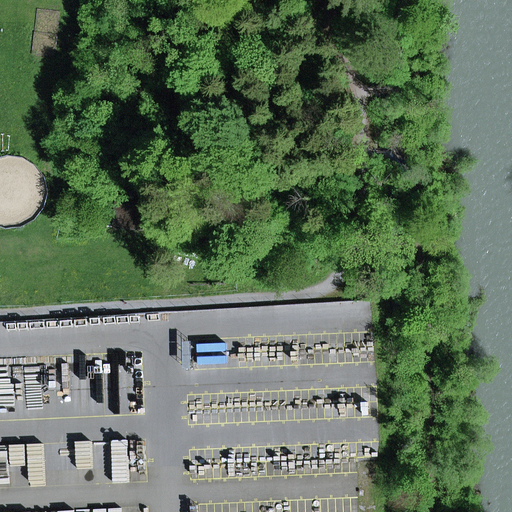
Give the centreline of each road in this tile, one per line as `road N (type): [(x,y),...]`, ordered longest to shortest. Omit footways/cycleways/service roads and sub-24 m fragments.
road 1 (track): [(364,152),(362,220),(335,289),(323,296),(0,314)]
road 2 (track): [(326,0),(359,102),(364,152)]
